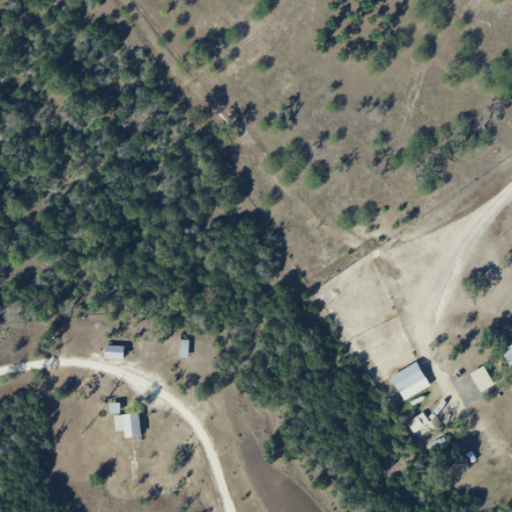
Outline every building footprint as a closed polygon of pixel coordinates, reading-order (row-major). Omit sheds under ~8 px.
[(189,340),(181,340),(181,334),(173,334),(173,359),(189,359),(189,340)] [(106,360),(124,360),(124,346),(106,346),(106,360)] [(511,346),(502,351),(511,369),(511,346)] [(430,388),(419,363),(392,376),(404,401),(430,388)] [(482,393),(495,385),(484,368),(472,375),(482,393)] [(125,438),(141,438),(141,415),(116,415),(116,431),(125,431),(125,438)] [(429,424),(424,416),(409,425),(415,433),(429,424)]
